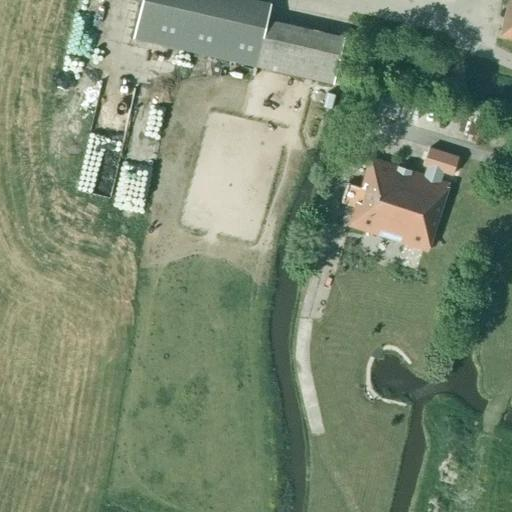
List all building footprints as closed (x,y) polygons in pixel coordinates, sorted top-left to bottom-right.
[(140,0),(132,38),(333,84),(344,38),(266,20),(270,0),(140,0)] [(511,0),(508,0),(500,37),(511,40),(511,0)] [(155,203),(175,103),(140,96),(120,196),(155,203)] [(432,168),(469,180),(474,163),(438,151),(432,168)] [(348,226),(427,252),(449,183),(431,177),(430,179),(425,178),(426,176),(370,157),(360,188),(347,183),(340,202),(354,207),(348,226)]
